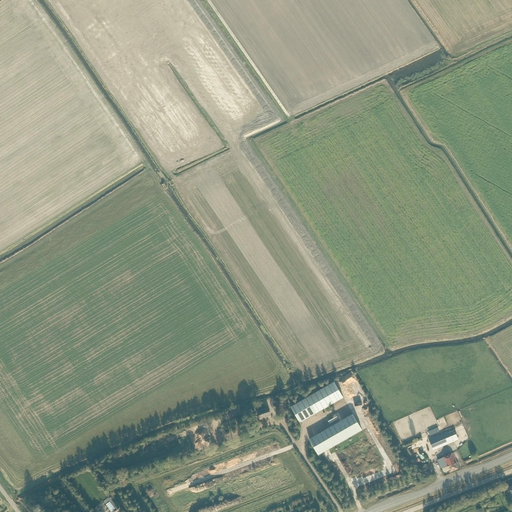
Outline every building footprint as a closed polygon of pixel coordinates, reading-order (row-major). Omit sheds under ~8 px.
[(343,398),(334,382),(291,407),(300,423),(343,398)] [(242,416),(245,415),(256,411),(253,403),(239,408),(240,410),(242,416)] [(268,407),(257,411),(260,419),(271,415),(268,407)] [(362,430),(353,414),(309,439),(318,455),(362,430)] [(433,450),(458,439),(453,429),(428,439),(433,450)] [(333,481),(377,456),(368,440),(324,465),(333,481)] [(457,466),(459,465),(457,462),(457,463),(452,453),(437,460),(441,468),(446,466),(446,467),(447,466),(450,472),(458,468),(457,466)]
